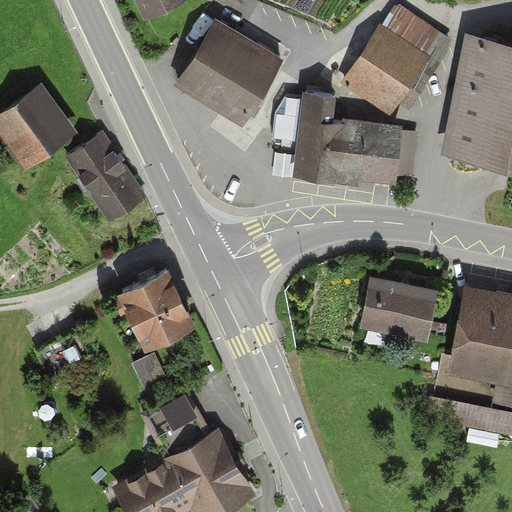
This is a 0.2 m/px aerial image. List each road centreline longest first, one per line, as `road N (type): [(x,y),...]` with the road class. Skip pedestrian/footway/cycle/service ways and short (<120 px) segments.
road 1 (residential): [(511,245),(410,225),(327,223),(279,234),(211,271)]
road 2 (secondary): [(211,271),(83,0)]
road 3 (secondary): [(323,506),(211,271)]
road 4 (track): [(237,152),(279,87),(388,0)]
road 5 (track): [(0,307),(66,293),(194,234)]
